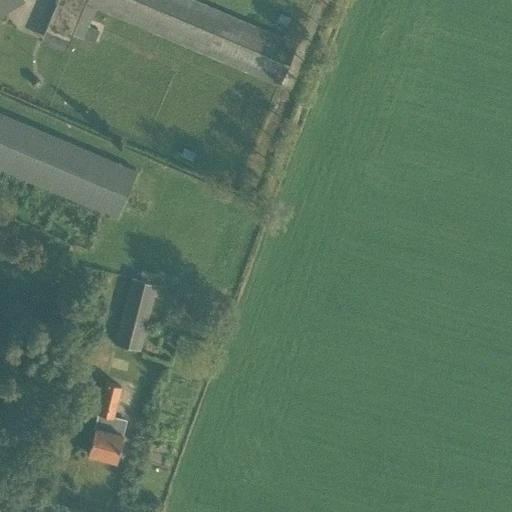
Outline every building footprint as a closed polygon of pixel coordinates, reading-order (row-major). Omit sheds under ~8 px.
[(295,44),(190,0),(57,0),(40,39),(64,50),(71,34),(82,38),(83,36),(94,41),(99,29),(88,24),(95,8),(84,3),(85,1),(278,83),(295,44)] [(0,167),(117,217),(137,171),(0,113),(0,167)] [(144,326),(155,284),(131,278),(115,343),(139,349),(141,341),(144,326)] [(62,365),(54,390),(67,394),(75,369),(62,365)] [(93,426),(86,452),(115,460),(122,433),(121,433),(125,419),(112,415),(120,385),(105,381),(97,412),(94,426),(93,426)]
